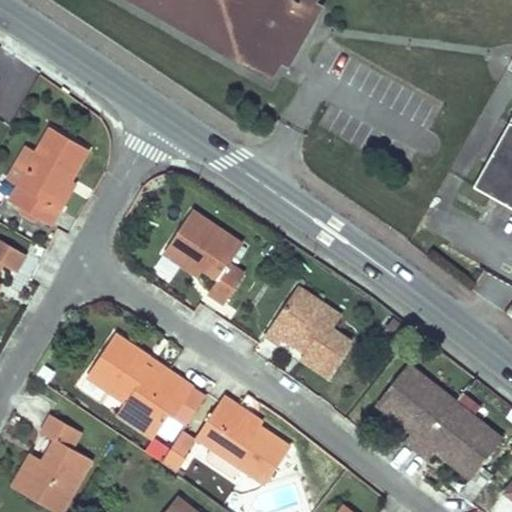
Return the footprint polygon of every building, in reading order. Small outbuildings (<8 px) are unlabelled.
[(136,0),(271,77),(279,62),(314,1),(314,0),(136,0)] [(314,1),(279,62),(288,66),(322,6),(314,1)] [(511,118),(474,185),(511,206),(511,118)] [(31,147),(12,180),(24,187),(14,202),(22,207),(48,222),(56,226),(66,209),(60,206),(74,180),(92,150),(57,130),(43,154),(31,147)] [(74,180),(60,206),(66,209),(80,184),(74,180)] [(48,222),(22,207),(19,211),(46,227),(48,222)] [(195,214),(173,249),(207,272),(221,282),(211,296),(227,306),(248,275),(232,265),(245,247),(195,214)] [(0,274),(5,265),(19,272),(28,256),(0,240),(0,274)] [(207,272),(173,249),(167,257),(202,279),(207,272)] [(288,338),(303,349),(307,343),(313,347),(309,353),(305,358),(332,377),(357,342),(336,328),(345,316),(302,287),(269,334),(283,344),(288,338)] [(396,350),(410,333),(394,321),(381,338),(396,350)] [(125,405),(121,411),(157,435),(169,417),(173,420),(193,391),(169,374),(164,380),(146,368),(150,362),(116,339),(88,379),(125,405)] [(307,343),(303,349),(309,353),(313,347),(307,343)] [(169,374),(150,362),(146,368),(164,380),(169,374)] [(413,365),(381,405),(417,433),(410,442),(433,460),(440,452),(475,479),(506,440),(413,365)] [(198,440),(212,449),(242,470),(266,485),(289,450),(259,430),(234,414),(237,409),(223,400),(198,440)] [(237,409),(234,414),(259,430),(262,425),(237,409)] [(157,435),(121,411),(116,417),(153,441),(157,435)] [(41,463),(22,495),(53,511),(65,511),(93,464),(74,452),(82,438),(53,421),(44,436),(57,444),(45,465),(41,463)] [(174,448),(186,457),(195,443),(183,436),(174,448)] [(150,454),(162,461),(168,451),(156,444),(150,454)] [(175,474),(186,457),(174,448),(163,466),(175,474)] [(242,470),(212,449),(207,456),(238,477),(242,470)] [(14,491),(22,495),(41,463),(33,458),(14,491)] [(192,511),(178,501),(169,511),(192,511)]
